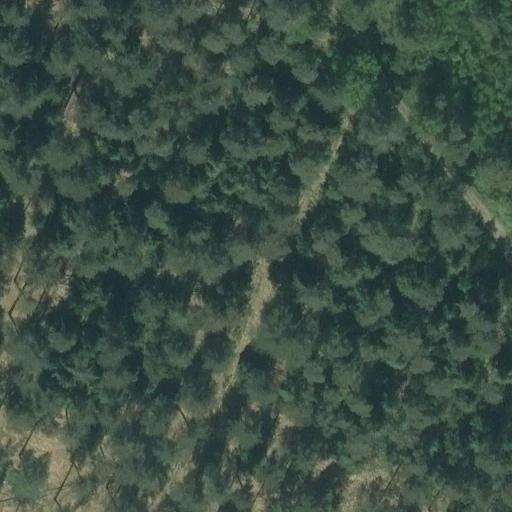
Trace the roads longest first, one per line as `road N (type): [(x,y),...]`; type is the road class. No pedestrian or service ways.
road 1 (track): [(155,511),(368,70)]
road 2 (track): [(511,262),(315,0)]
